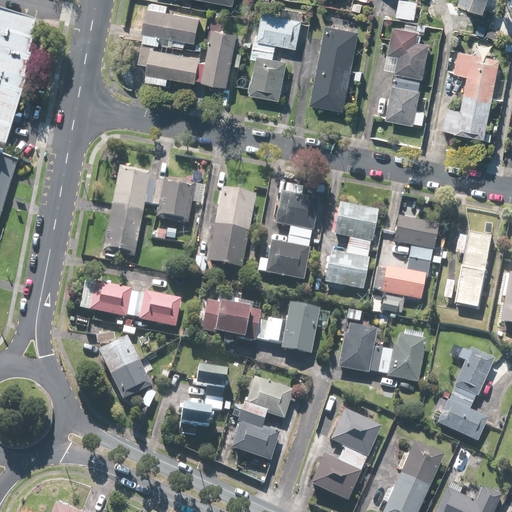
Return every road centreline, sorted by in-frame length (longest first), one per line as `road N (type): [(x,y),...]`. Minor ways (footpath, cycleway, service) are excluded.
road 1 (residential): [(75,102),(511,188)]
road 2 (tertiary): [(35,326),(75,102)]
road 3 (tertiary): [(63,415),(269,511)]
road 4 (tertiary): [(204,511),(50,443)]
road 5 (unknown): [(259,507),(319,365)]
